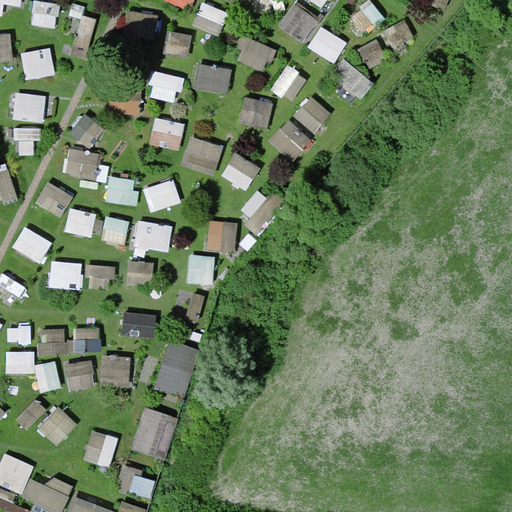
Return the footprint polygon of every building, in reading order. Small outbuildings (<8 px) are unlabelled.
[(14,0),(26,1),(25,0),(0,0),(0,9),(6,10),(7,0),(14,0)] [(39,0),(35,17),(58,23),(63,0),(39,0)] [(224,31),(234,8),(215,0),(205,0),(197,20),(224,31)] [(304,0),(297,0),(283,21),(308,38),(324,13),(304,0)] [(379,0),(361,8),(367,22),(386,13),(379,0)] [(160,31),(162,8),(129,6),(127,29),(160,31)] [(325,21),(313,42),(340,58),(352,36),(325,21)] [(0,56),(18,54),(13,27),(0,29),(0,56)] [(172,27),(169,48),(192,51),(194,30),(172,27)] [(272,66),(279,42),(250,33),(242,57),(272,66)] [(25,47),(30,75),(60,70),(55,42),(25,47)] [(198,82),(230,89),(236,64),(203,57),(198,82)] [(278,84),(298,95),(311,72),(291,61),(278,84)] [(155,93),(183,96),(186,71),(158,68),(155,93)] [(19,115),(50,116),(51,89),(20,88),(19,115)] [(252,91),(244,115),(269,124),(278,99),(252,91)] [(314,91),(300,111),(321,127),(336,107),(314,91)] [(87,110),(77,131),(97,141),(107,119),(87,110)] [(184,145),(190,118),(159,112),(154,139),(184,145)] [(296,113),(274,133),(297,158),(319,139),(296,113)] [(196,131),(186,160),(219,171),(229,142),(196,131)] [(95,176),(104,152),(76,142),(68,166),(95,176)] [(225,172),(248,188),(267,162),(243,146),(225,172)] [(14,165),(0,167),(0,197),(21,193),(14,165)] [(138,200),(142,175),(115,170),(110,195),(138,200)] [(178,175),(148,183),(154,206),(185,197),(178,175)] [(42,201),(68,210),(76,186),(50,177),(42,201)] [(262,192),(246,218),(266,231),(282,204),(262,192)] [(74,204),(70,226),(96,231),(100,209),(74,204)] [(111,210),(105,235),(129,240),(134,216),(111,210)] [(211,243),(237,247),(241,219),(216,215),(211,243)] [(174,245),(175,218),(141,216),(139,243),(174,245)] [(45,258),(57,237),(30,222),(18,242),(45,258)] [(192,277),(218,278),(219,251),(193,250),(192,277)] [(55,256),(54,283),(86,284),(87,257),(55,256)] [(158,275),(158,256),(132,256),(132,276),(158,275)] [(94,262),(96,279),(118,276),(116,259),(94,262)] [(128,307),(127,329),(157,331),(158,308),(128,307)] [(74,327),(74,325),(45,324),(44,347),(94,349),(95,328),(74,327)] [(195,391),(207,342),(173,334),(161,382),(195,391)] [(42,383),(62,384),(63,358),(38,357),(39,347),(11,346),(10,366),(43,368),(42,383)] [(137,380),(137,350),(106,349),(105,379),(137,380)] [(100,381),(96,354),(69,358),(73,385),(100,381)] [(32,423),(50,403),(41,394),(22,414),(32,423)] [(0,397),(0,418),(11,408),(0,397)] [(60,400),(42,426),(65,441),(83,416),(60,400)] [(151,410),(138,449),(153,455),(166,416),(151,410)] [(115,461),(122,430),(96,425),(90,455),(115,461)] [(0,469),(0,476),(25,488),(38,460),(10,448),(0,469)] [(156,492),(162,472),(128,462),(121,482),(156,492)] [(28,492),(57,502),(64,482),(35,472),(28,492)] [(120,511),(122,507),(78,490),(70,511),(120,511)]
